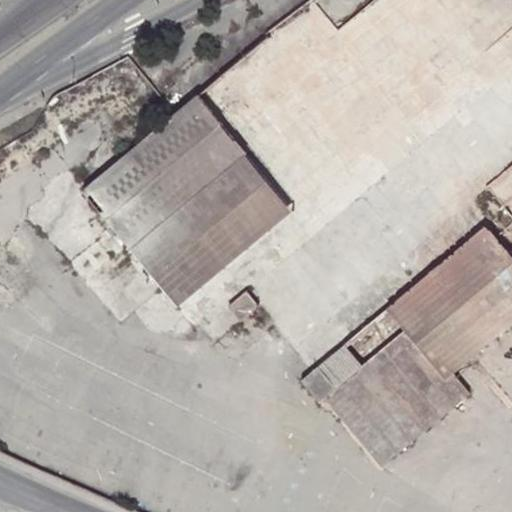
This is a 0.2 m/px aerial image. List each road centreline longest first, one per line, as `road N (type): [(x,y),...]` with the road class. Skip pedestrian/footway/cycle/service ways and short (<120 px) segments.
road 1 (unclassified): [(0,96),(192,0)]
road 2 (secondary): [(0,95),(126,0)]
